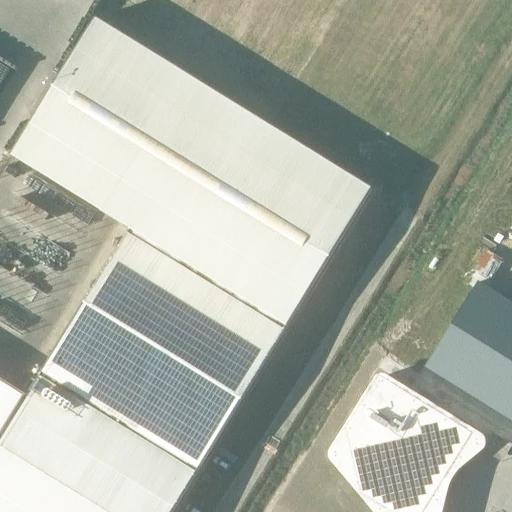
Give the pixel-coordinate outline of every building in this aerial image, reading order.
[(328,20),(335,0),(324,0),(319,17),(328,20)] [(0,511),(172,511),(372,189),(254,116),(95,18),(11,154),(131,228),(28,395),(24,393),(0,432),(0,511)] [(311,18),(285,59),(294,64),(320,23),(311,18)] [(511,303),(478,282),(425,368),(497,412),(511,388),(511,303)] [(380,378),(348,429),(363,493),(391,510),(390,511),(392,511),(407,511),(418,495),(429,502),(437,489),(437,490),(459,454),(471,434),(415,399),(415,400),(380,378)] [(511,388),(497,412),(511,421),(511,388)] [(502,440),(492,433),(482,450),(492,456),(502,440)]
